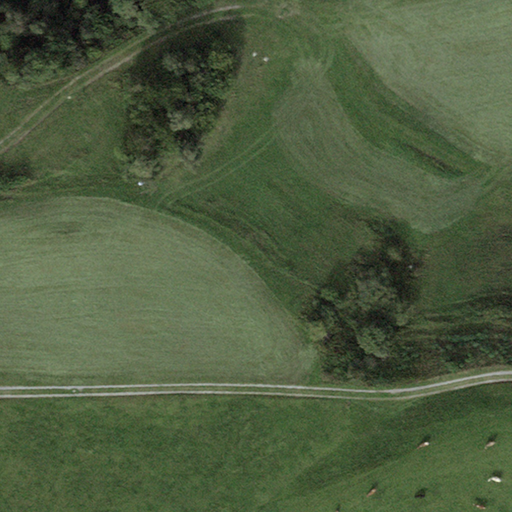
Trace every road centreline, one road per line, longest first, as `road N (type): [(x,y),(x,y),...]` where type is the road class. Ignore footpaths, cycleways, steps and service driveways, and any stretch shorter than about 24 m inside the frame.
road 1 (track): [(0,395),(404,396),(511,378)]
road 2 (track): [(0,147),(102,66),(207,15),(287,16)]
